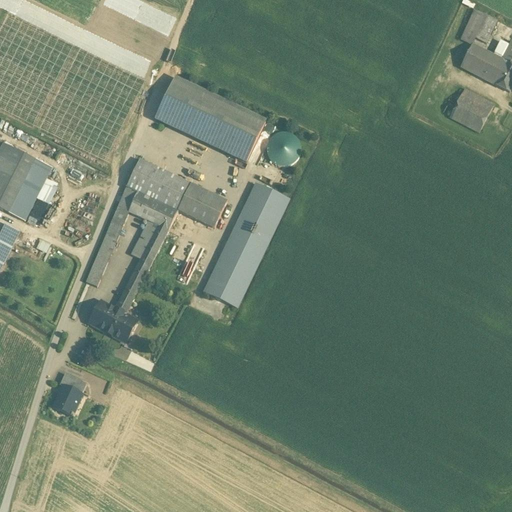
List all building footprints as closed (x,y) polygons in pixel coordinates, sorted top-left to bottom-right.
[(475,12),(465,35),(475,39),(486,17),(475,12)] [(486,17),(475,39),(486,45),(497,22),(486,17)] [(474,40),(472,45),(483,49),(485,44),(474,40)] [(511,43),(503,61),(503,60),(502,62),(506,64),(508,65),(511,66),(511,43)] [(502,62),(473,47),(461,68),(495,86),(506,64),(502,62)] [(511,66),(508,65),(506,64),(495,86),(510,94),(511,90),(511,66)] [(266,124),(176,81),(157,121),(247,164),(266,124)] [(476,98),(465,92),(461,99),(472,105),(476,98)] [(482,100),(476,98),(472,105),(490,115),(494,107),(488,103),(482,100)] [(472,105),(461,99),(450,119),(479,135),(489,117),(490,115),(472,105)] [(490,115),(489,117),(494,119),(499,109),(494,107),(490,115)] [(300,158),(301,151),(300,145),(296,139),(291,136),(284,134),(278,136),(272,140),(268,145),(267,152),(269,158),(272,164),(278,167),(284,168),(291,167),(296,163),(300,158)] [(5,145),(4,145),(0,153),(0,210),(25,223),(52,169),(5,145)] [(192,186),(140,162),(127,189),(138,194),(165,207),(179,214),(179,213),(192,186)] [(192,186),(179,213),(215,231),(228,204),(192,186)] [(257,186),(204,295),(238,311),(290,202),(257,186)] [(127,189),(107,237),(118,242),(129,214),(138,194),(127,189)] [(165,207),(138,194),(129,214),(149,223),(156,226),(165,207)] [(165,207),(156,226),(169,233),(179,214),(165,207)] [(141,262),(116,311),(124,315),(126,316),(169,233),(156,226),(149,223),(132,257),(141,262)] [(8,226),(0,242),(0,273),(21,232),(8,226)] [(26,246),(38,249),(41,240),(29,237),(26,246)] [(107,237),(87,284),(97,289),(118,242),(107,237)] [(191,251),(185,248),(182,255),(185,256),(176,283),(188,287),(202,248),(193,245),(191,251)] [(116,311),(101,303),(89,325),(90,326),(83,338),(93,344),(100,331),(109,336),(113,328),(116,330),(124,315),(116,311)] [(126,316),(124,315),(116,330),(113,328),(109,336),(127,345),(138,323),(126,316)] [(78,381),(66,376),(60,387),(64,389),(65,388),(73,391),(78,381)] [(87,386),(78,381),(73,391),(83,396),(87,386)] [(73,391),(65,388),(64,389),(55,410),(77,421),(78,418),(73,416),(78,404),(79,405),(83,397),(82,397),(83,396),(73,391)]
